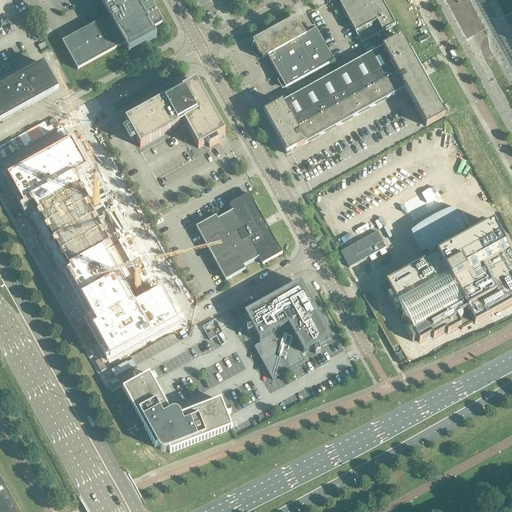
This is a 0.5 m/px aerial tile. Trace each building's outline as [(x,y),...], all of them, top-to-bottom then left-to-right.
[(164,23),(151,0),(140,0),(136,3),(134,0),(100,0),(110,17),(63,43),(62,42),(77,71),(78,70),(77,69),(124,44),(127,49),(154,35),(151,29),(163,23),(164,23)] [(395,26),(381,0),(337,0),(343,10),(355,32),(361,44),(395,26)] [(333,62),(316,30),(305,36),(296,18),(253,42),(258,52),(256,53),(258,57),(260,55),(263,60),(268,57),(285,89),(333,62)] [(445,117),(401,37),(382,48),(405,89),(426,127),(445,117)] [(47,46),(45,42),(38,46),(40,50),(47,46)] [(405,89),(382,48),(365,57),(388,99),(405,89)] [(388,99),(365,57),(348,66),(371,108),(388,99)] [(0,123),(58,91),(44,64),(0,88),(0,123)] [(371,108),(348,66),(331,76),(354,117),(371,108)] [(354,117),(331,76),(314,85),(337,127),(354,117)] [(225,134),(196,82),(180,91),(178,88),(165,96),(167,98),(125,121),(130,130),(126,132),(131,141),(135,139),(140,148),(178,127),(182,133),(187,129),(198,149),(207,144),(209,148),(218,143),(216,139),(225,134)] [(337,127),(314,85),(297,94),(320,136),(337,127)] [(320,136),(297,94),(280,104),(303,146),(320,136)] [(56,123),(65,119),(58,102),(51,105),(55,112),(51,114),(56,123)] [(303,146),(280,104),(263,113),(286,155),(303,146)] [(72,142),(7,177),(61,274),(65,272),(90,318),(86,320),(110,363),(179,325),(175,318),(161,291),(134,306),(129,297),(135,294),(130,285),(125,288),(104,251),(109,245),(95,220),(105,214),(119,240),(118,243),(141,284),(153,277),(129,235),(132,233),(95,166),(88,170),(72,142)] [(266,217),(277,212),(268,190),(256,195),(266,217)] [(254,195),(165,244),(197,304),(210,296),(217,310),(256,288),(249,275),(286,255),(254,195)] [(511,259),(493,224),(453,246),(452,245),(451,246),(451,245),(449,242),(448,241),(450,240),(452,238),(454,237),(456,236),(458,235),(459,233),(461,232),(463,231),(465,229),(464,228),(464,227),(463,225),(462,224),(462,223),(461,221),(460,220),(460,219),(459,218),(458,216),(458,215),(457,214),(456,213),(455,212),(454,210),(453,209),(452,210),(450,211),(448,211),(446,212),(444,213),(442,214),(440,214),(438,215),(437,216),(435,217),(433,218),(431,219),(430,220),(428,221),(426,222),(425,223),(423,224),(421,225),(420,226),(418,227),(417,228),(415,229),(413,231),(412,232),(411,233),(411,234),(412,236),(412,237),(413,238),(413,240),(414,241),(415,242),(415,244),(416,245),(417,246),(417,247),(418,248),(419,250),(420,251),(421,252),(422,253),(428,251),(428,252),(431,257),(385,282),(392,293),(387,296),(396,313),(397,313),(395,310),(400,308),(403,315),(402,320),(407,321),(410,327),(406,330),(405,328),(404,328),(412,342),(417,339),(419,343),(432,336),(433,339),(446,332),(447,334),(460,327),(461,330),(474,323),(474,325),(511,303),(511,259)] [(355,257),(382,242),(377,232),(340,252),(349,268),(359,263),(355,257)] [(331,339),(307,296),(303,299),(298,290),(290,295),(288,290),(245,314),(245,315),(259,341),(253,344),(272,380),(308,360),(305,354),(330,340),(331,339)] [(228,341),(216,320),(203,327),(210,340),(216,337),(221,345),(228,341)] [(400,362),(405,360),(402,353),(397,355),(400,362)] [(179,414),(173,412),(171,414),(149,375),(139,381),(138,380),(139,380),(139,379),(138,378),(138,377),(137,377),(136,376),(135,377),(134,377),(134,378),(134,379),(134,380),(134,381),(135,381),(136,381),(136,382),(123,390),(155,448),(158,446),(160,449),(165,451),(169,450),(170,453),(232,429),(226,415),(227,415),(228,415),(229,415),(230,414),(231,414),(231,413),(231,412),(231,411),(230,410),(229,410),(228,410),(227,410),(227,411),(226,411),(226,412),(225,412),(221,401),(180,417),(179,414)] [(0,511),(18,511),(0,478),(0,511)]
